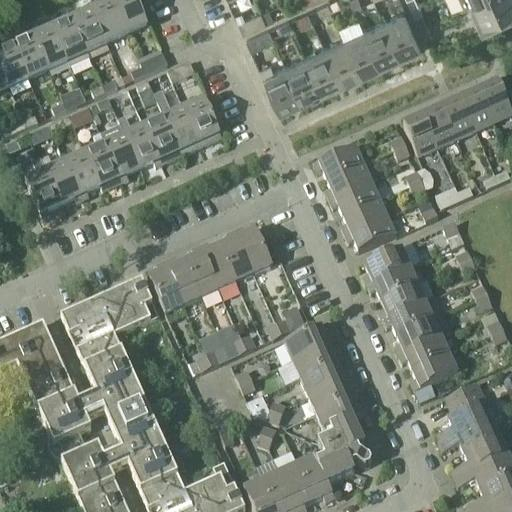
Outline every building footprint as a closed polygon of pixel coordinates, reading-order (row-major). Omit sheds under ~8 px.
[(133,0),(120,0),(111,4),(126,38),(147,29),(133,0)] [(349,0),(355,12),(362,8),(358,0),(349,0)] [(406,0),(411,9),(418,6),(415,0),(406,0)] [(484,0),(460,0),(465,9),(468,7),(476,4),(484,0)] [(481,37),(511,22),(511,15),(511,12),(511,11),(511,0),(484,0),(476,4),(468,7),(481,37)] [(106,47),(126,38),(111,4),(91,13),(106,47)] [(317,10),(320,17),(331,12),(328,5),(317,10)] [(269,10),(261,14),(266,25),(274,22),(269,10)] [(91,13),(72,22),(86,56),(87,56),(106,47),(91,13)] [(313,25),(307,13),(296,19),(301,30),(313,25)] [(421,52),(404,13),(383,23),(398,56),(412,50),(415,55),(421,52)] [(244,35),(266,25),(261,14),(239,24),(244,35)] [(420,29),(427,26),(422,14),(415,18),(420,29)] [(87,56),(86,56),(72,22),(52,31),(67,65),(66,65),(69,72),(90,63),(87,56)] [(375,73),(381,70),(363,31),(359,22),(340,30),(344,40),(359,74),(373,68),(375,73)] [(292,30),(288,23),(277,27),(280,34),(292,30)] [(383,23),(363,31),(381,70),(387,68),(385,62),(398,56),(383,23)] [(432,37),(427,26),(420,29),(425,40),(432,37)] [(47,73),(66,65),(67,65),(52,31),(32,40),(47,73)] [(246,41),(251,52),(274,42),(269,31),(246,41)] [(32,40),(12,49),(28,82),(47,73),(32,40)] [(344,40),(324,49),(342,88),(348,85),(345,80),(359,74),(344,40)] [(0,73),(8,91),(28,82),(12,49),(0,54),(0,73)] [(336,91),(342,88),(324,49),(304,58),(320,91),(333,85),(336,91)] [(140,68),(141,72),(145,80),(167,69),(160,53),(137,63),(140,68)] [(304,58),(285,67),(303,105),(322,97),(320,91),(304,58)] [(303,105),(285,67),(274,72),(271,65),(259,70),(262,78),(265,77),(282,115),(296,108),(303,105)] [(194,78),(190,67),(167,77),(172,88),(194,78)] [(134,85),(145,80),(141,72),(130,77),(134,85)] [(498,86),(479,95),(494,127),(511,118),(511,117),(504,98),(511,95),(506,83),(498,86)] [(114,85),(102,91),(105,98),(117,92),(114,85)] [(151,93),(147,86),(136,91),(139,98),(151,93)] [(94,103),(105,98),(102,91),(91,96),(94,103)] [(178,155),(181,160),(201,151),(183,112),(172,118),(162,95),(153,99),(163,121),(164,121),(179,155),(178,155)] [(479,95),(460,103),(475,136),(494,127),(479,95)] [(74,103),(63,108),(66,115),(77,110),(74,103)] [(183,112),(201,151),(221,142),(204,103),(183,112)] [(460,103),(441,112),(456,144),(475,136),(460,103)] [(111,111),(108,104),(97,109),(100,116),(111,111)] [(51,122),(66,115),(63,108),(48,115),(51,122)] [(93,125),(87,113),(87,112),(69,121),(72,128),(74,133),(93,125)] [(441,112),(422,120),(437,153),(456,144),(441,112)] [(422,120),(403,129),(418,161),(437,153),(422,120)] [(34,121),(23,126),(26,133),(38,128),(34,121)] [(69,121),(49,129),(54,140),(66,135),(65,131),(72,128),(69,121)] [(120,129),(119,130),(139,172),(153,166),(155,172),(162,169),(144,130),(131,136),(125,121),(117,125),(120,129)] [(165,161),(178,155),(179,155),(164,121),(163,121),(144,130),(162,169),(167,166),(165,161)] [(26,133),(23,126),(23,125),(22,123),(0,133),(0,138),(2,143),(26,133)] [(104,148),(105,148),(122,186),(128,184),(126,178),(139,172),(119,130),(100,138),(104,148)] [(389,147),(393,155),(405,149),(401,141),(389,147)] [(17,144),(5,149),(9,159),(10,159),(21,154),(17,144)] [(116,189),(122,186),(105,148),(104,148),(85,157),(100,190),(113,184),(116,189)] [(393,155),(397,164),(409,159),(405,149),(393,155)] [(326,185),(364,169),(355,150),(313,169),(317,178),(322,176),(326,185)] [(85,157),(65,165),(83,204),(89,202),(86,196),(100,190),(85,157)] [(45,174),(61,208),(74,202),(76,207),(83,204),(65,165),(53,171),(48,160),(40,163),(45,174)] [(371,186),(364,169),(326,185),(331,195),(325,197),(329,205),(371,186)] [(47,215),(61,208),(45,174),(25,183),(42,222),(49,219),(47,215)] [(499,188),(510,183),(506,175),(495,180),(499,188)] [(405,182),(409,190),(421,185),(417,176),(405,182)] [(487,194),(499,188),(495,180),(483,186),(487,194)] [(409,190),(413,199),(425,194),(421,185),(409,190)] [(371,186),(329,205),(333,213),(338,211),(342,220),(379,203),(371,186)] [(461,205),(457,197),(455,192),(435,201),(441,214),(461,205)] [(461,205),(473,200),(469,192),(457,197),(461,205)] [(387,221),(379,203),(342,220),(346,230),(341,232),(345,240),(387,221)] [(426,228),(438,222),(434,213),(422,219),(426,228)] [(387,221),(345,240),(348,249),(354,246),(358,257),(396,240),(387,221)] [(455,228),(443,233),(442,233),(451,254),(464,248),(458,237),(455,228)] [(272,270),(256,233),(245,238),(243,232),(234,236),(254,279),(272,270)] [(254,279),(234,236),(226,240),(229,245),(220,249),(236,287),(254,279)] [(236,287),(220,249),(210,254),(208,248),(200,252),(219,294),(236,287)] [(201,302),(219,294),(200,252),(191,255),(194,261),(185,265),(201,302)] [(363,282),(366,289),(409,270),(401,252),(364,269),(369,280),(363,282)] [(471,264),(467,256),(455,261),(459,270),(471,264)] [(173,264),(164,268),(183,310),(201,302),(185,265),(175,269),(173,264)] [(475,274),(471,264),(459,270),(463,279),(475,274)] [(183,310),(164,268),(156,271),(159,277),(148,281),(165,319),(183,310)] [(409,270),(366,289),(371,298),(376,296),(380,305),(417,288),(409,270)] [(125,511),(111,479),(113,478),(128,471),(146,511),(243,511),(224,468),(213,473),(217,482),(185,497),(115,341),(158,322),(142,284),(61,320),(97,400),(79,408),(43,328),(0,347),(0,392),(23,382),(50,443),(49,445),(48,447),(48,449),(48,452),(48,454),(49,456),(50,459),(51,461),(52,462),(54,464),(56,465),(58,466),(61,467),(80,511),(125,511)] [(379,317),(383,326),(425,306),(417,288),(380,305),(384,315),(379,317)] [(487,299),(483,291),(471,296),(475,304),(487,299)] [(491,309),(487,299),(475,304),(479,314),(491,309)] [(425,306),(383,326),(386,333),(392,331),(396,340),(442,319),(435,302),(425,306)] [(451,337),(442,319),(396,340),(400,350),(395,352),(398,360),(441,341),(441,342),(451,337)] [(277,328),(282,340),(290,337),(285,325),(277,328)] [(502,334),(499,326),(487,331),(490,340),(502,334)] [(273,345),(282,340),(277,328),(267,332),(273,345)] [(284,347),(292,366),(335,347),(331,339),(326,341),(321,331),(284,347)] [(506,343),(502,334),(490,340),(494,349),(506,343)] [(250,340),(241,344),(246,356),(255,352),(250,340)] [(412,375),(449,358),(441,342),(441,341),(398,360),(402,369),(408,366),(412,375)] [(246,356),(241,344),(232,348),(237,360),(246,356)] [(339,355),(335,347),(292,366),(300,384),(337,367),(333,358),(339,355)] [(214,356),(206,360),(211,372),(220,368),(214,356)] [(457,377),(449,358),(412,375),(416,385),(410,387),(414,397),(457,377)] [(211,372),(206,360),(197,364),(203,376),(211,372)] [(300,384),(308,401),(351,382),(347,374),(341,376),(337,367),(300,384)] [(239,390),(251,385),(247,376),(235,381),(239,390)] [(308,401),(316,419),(353,402),(349,393),(354,390),(351,382),(308,401)] [(255,393),(251,385),(239,390),(243,399),(255,393)] [(444,404),(451,420),(484,405),(477,389),(444,404)] [(324,437),(352,424),(367,418),(363,409),(357,411),(353,402),(316,419),(324,437)] [(438,449),(493,424),(493,425),(502,421),(494,403),(485,406),(484,405),(451,420),(451,421),(447,423),(452,433),(434,441),(438,449)] [(273,407),(270,416),(282,420),(285,411),(273,407)] [(266,424),(278,429),(282,420),(270,416),(266,424)] [(364,451),(352,424),(324,437),(327,444),(318,448),(322,457),(315,460),(328,489),(354,477),(351,470),(356,468),(365,472),(370,470),(371,466),(369,462),(360,458),(358,454),(364,451)] [(459,450),(463,458),(501,442),(493,425),(493,424),(438,449),(442,457),(459,450)] [(263,451),(270,434),(263,431),(257,449),(263,451)] [(276,436),(270,434),(263,451),(269,454),(276,436)] [(234,448),(228,436),(220,440),(225,452),(234,448)] [(450,476),(454,484),(508,459),(501,442),(463,458),(468,468),(450,476)] [(475,485),(479,494),(511,478),(511,467),(508,459),(454,484),(457,493),(475,485)] [(315,460),(297,468),(314,506),(323,502),(325,507),(335,503),(328,489),(315,460)] [(279,476),(295,511),(305,511),(304,510),(314,506),(297,468),(279,476)] [(295,511),(279,476),(262,484),(274,511),(295,511)] [(511,478),(479,494),(483,503),(466,511),(486,511),(511,500),(511,478)] [(274,511),(262,484),(243,493),(251,511),(274,511)] [(511,511),(511,500),(486,511),(511,511)]
